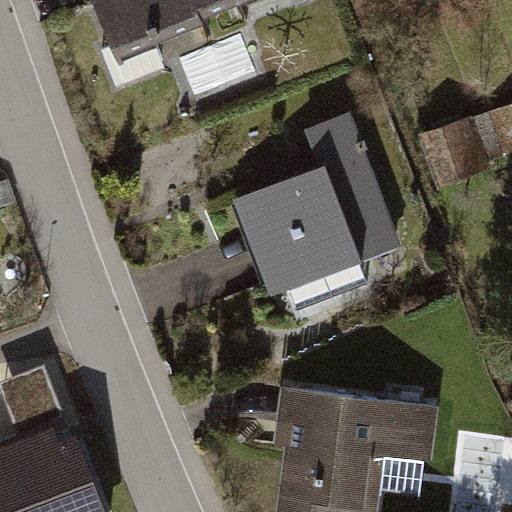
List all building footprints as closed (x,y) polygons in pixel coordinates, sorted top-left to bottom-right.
[(93,0),(114,52),(247,0),(93,0)] [(511,100),(426,130),(442,177),(511,152),(511,100)] [(327,171),(237,206),(274,303),(409,250),(356,116),(312,133),(327,171)] [(446,405),(297,386),(280,511),(377,511),(385,451),(439,458),(446,405)] [(110,511),(78,419),(0,446),(0,499),(4,511),(110,511)]
